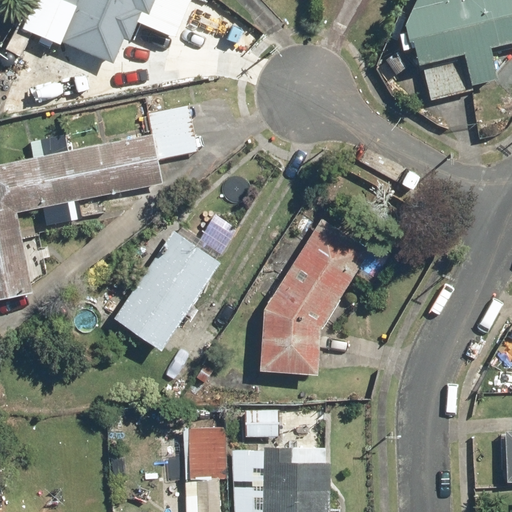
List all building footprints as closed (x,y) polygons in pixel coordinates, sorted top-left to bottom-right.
[(80,0),(66,34),(120,57),(144,0),(80,0)] [(502,80),(492,42),(511,36),(511,0),(415,0),(411,1),(420,35),(419,36),(435,97),(502,80)] [(0,296),(34,290),(19,209),(165,181),(156,135),(0,164),(0,296)] [(319,373),(324,328),(371,251),(319,219),(269,303),(262,367),(319,373)] [(122,313),(168,344),(222,264),(176,233),(122,313)] [(284,407),(240,405),(239,441),(283,443),(284,407)] [(211,423),(191,424),(191,481),(200,481),(199,511),(223,511),(223,418),(211,418),(211,423)] [(321,455),(263,454),(261,511),(331,511),(333,463),(320,463),(321,455)]
